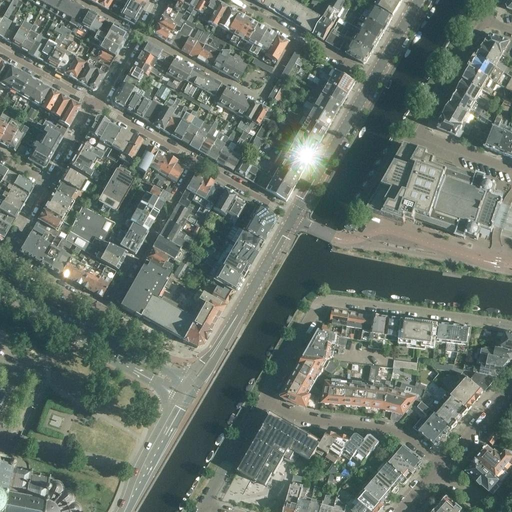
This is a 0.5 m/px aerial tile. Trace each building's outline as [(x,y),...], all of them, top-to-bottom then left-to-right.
[(12,0),(2,18),(0,22),(0,37),(2,39),(11,23),(7,21),(15,6),(18,2),(14,0),(12,0)] [(36,0),(35,4),(41,8),(45,0),(36,0)] [(45,0),(41,8),(48,12),(54,0),(45,0)] [(54,0),(48,12),(55,16),(63,0),(54,0)] [(67,0),(63,0),(55,16),(62,20),(71,2),(67,0)] [(98,0),(96,5),(107,11),(113,0),(98,0)] [(124,6),(122,9),(138,18),(142,9),(127,1),(124,0),(115,0),(113,5),(115,6),(117,2),(124,6)] [(127,0),(127,1),(142,9),(147,1),(145,0),(127,0)] [(173,0),(177,2),(173,9),(178,12),(182,5),(183,4),(185,0),(173,0)] [(185,0),(183,4),(188,7),(183,15),(181,19),(186,22),(194,9),(198,0),(185,0)] [(198,0),(194,9),(187,21),(191,23),(198,12),(202,15),(203,13),(210,0),(198,0)] [(213,0),(210,0),(203,13),(199,19),(207,23),(210,17),(218,3),(213,0)] [(267,0),(264,7),(274,12),(280,0),(267,0)] [(289,0),(280,0),(274,12),(284,18),(293,2),(289,0)] [(314,35),(324,41),(325,39),(333,25),(340,14),(347,0),(331,0),(327,7),(329,8),(323,19),(315,33),(314,35)] [(395,0),(370,0),(369,2),(389,14),(389,15),(390,16),(391,15),(393,16),(400,4),(401,4),(401,3),(395,0)] [(71,2),(62,20),(69,23),(78,6),(71,2)] [(293,2),(284,18),(295,24),(304,8),(293,2)] [(210,17),(207,23),(216,28),(217,26),(217,27),(227,8),(218,3),(210,17)] [(120,14),(118,17),(134,25),(138,18),(122,9),(115,6),(113,5),(109,12),(112,13),(114,11),(120,14)] [(369,5),(362,16),(386,30),(389,26),(388,25),(392,18),(389,16),(369,5)] [(75,27),(76,27),(85,10),(78,6),(69,23),(75,27)] [(178,12),(167,6),(161,17),(172,23),(178,12)] [(345,6),(338,17),(343,20),(350,9),(345,6)] [(227,8),(217,27),(227,32),(237,14),(227,8)] [(295,24),(301,28),(305,30),(314,14),(304,8),(295,24)] [(85,10),(76,27),(78,29),(88,12),(85,10)] [(88,30),(96,16),(88,12),(78,29),(78,30),(86,35),(88,30)] [(183,15),(178,12),(172,23),(180,27),(184,21),(181,19),(183,15)] [(19,28),(10,44),(19,49),(28,33),(37,17),(33,14),(27,25),(23,23),(20,28),(19,28)] [(237,14),(227,32),(233,36),(229,43),(233,45),(247,20),(237,14)] [(305,30),(312,34),(313,32),(312,32),(320,18),(314,14),(305,30)] [(28,33),(19,49),(27,54),(37,38),(38,36),(39,34),(34,31),(43,17),(39,15),(28,33)] [(96,16),(88,30),(91,32),(86,41),(90,44),(97,32),(98,32),(104,20),(96,16)] [(379,41),(383,34),(384,34),(386,30),(362,16),(360,20),(356,18),(352,25),(360,30),(379,41)] [(157,25),(169,32),(171,34),(173,30),(176,25),(161,17),(157,25)] [(11,23),(2,39),(10,44),(19,28),(15,26),(18,20),(14,18),(11,23)] [(379,41),(360,30),(357,28),(353,35),(348,32),(351,25),(347,23),(338,18),(336,22),(337,22),(345,27),(341,34),(345,36),(354,41),(373,53),(376,48),(375,48),(379,41)] [(247,20),(233,45),(236,47),(240,40),(246,43),(257,26),(247,20)] [(127,33),(109,23),(105,31),(108,33),(124,42),(128,35),(127,33)] [(176,36),(171,45),(176,48),(181,51),(189,37),(193,30),(182,24),(180,27),(177,32),(176,35),(176,36)] [(169,32),(157,25),(152,33),(151,33),(152,36),(153,35),(164,42),(171,45),(176,36),(176,35),(171,34),(169,32)] [(257,26),(246,43),(252,47),(248,53),(252,56),(267,31),(257,26)] [(56,70),(68,48),(61,44),(66,36),(69,37),(71,33),(62,28),(62,27),(61,27),(59,31),(55,28),(53,32),(61,36),(58,41),(55,46),(45,64),(56,70)] [(371,57),(373,53),(354,41),(345,36),(341,34),(333,29),(327,40),(326,42),(340,50),(341,48),(344,43),(351,47),(347,52),(348,52),(347,54),(364,64),(364,65),(367,64),(366,64),(370,57),(371,57)] [(189,37),(181,51),(189,56),(197,41),(202,33),(198,30),(193,39),(189,37)] [(203,31),(197,41),(189,56),(196,60),(205,45),(208,38),(210,35),(203,31)] [(267,31),(252,56),(256,58),(259,51),(265,54),(276,37),(267,31)] [(98,32),(95,36),(119,50),(124,42),(108,33),(106,37),(98,32)] [(205,45),(196,60),(204,64),(218,40),(210,35),(208,38),(212,40),(208,47),(205,45)] [(490,35),(484,46),(503,56),(509,60),(511,61),(511,59),(511,55),(509,53),(511,48),(511,42),(490,35)] [(37,38),(27,54),(37,59),(47,42),(38,36),(37,38)] [(95,36),(93,40),(98,43),(95,47),(99,49),(114,58),(119,50),(95,36)] [(50,37),(47,42),(37,59),(45,64),(55,46),(58,41),(50,37)] [(276,37),(265,54),(264,55),(277,63),(288,44),(276,37)] [(218,40),(204,64),(212,68),(219,55),(220,54),(219,53),(216,51),(219,45),(223,47),(225,43),(218,40)] [(68,48),(56,70),(63,74),(73,57),(69,55),(75,44),(72,42),(68,48)] [(147,43),(142,51),(157,60),(160,56),(164,58),(164,60),(170,63),(173,58),(147,43)] [(219,55),(212,68),(218,72),(226,58),(222,56),(228,45),(225,43),(223,47),(219,53),(220,54),(219,55)] [(484,46),(478,57),(496,68),(504,73),(508,75),(511,70),(505,66),(509,60),(503,56),(484,46)] [(110,66),(114,58),(99,49),(95,47),(94,47),(90,55),(104,63),(110,66)] [(267,99),(273,102),(274,100),(281,88),(288,76),(295,64),(297,59),(302,52),(296,49),(267,99)] [(142,51),(137,59),(153,68),(155,64),(165,70),(168,66),(157,60),(142,51)] [(228,55),(226,58),(218,72),(225,76),(228,77),(239,57),(235,54),(232,58),(228,55)] [(73,57),(63,74),(75,82),(85,64),(73,57)] [(239,57),(228,77),(237,82),(246,66),(244,65),(245,65),(242,63),(244,59),(239,57)] [(478,57),(471,68),(489,80),(496,84),(498,84),(504,73),(496,68),(478,57)] [(186,65),(174,58),(165,74),(176,80),(175,81),(177,81),(186,65)] [(85,64),(75,82),(86,88),(96,70),(98,65),(88,59),(85,64)] [(137,59),(132,68),(135,69),(143,74),(144,75),(148,77),(150,72),(161,79),(163,75),(153,68),(137,59)] [(254,59),(251,63),(270,74),(273,69),(254,59)] [(0,63),(0,82),(9,66),(1,61),(0,63)] [(299,67),(295,64),(288,76),(293,78),(299,67)] [(96,70),(86,88),(92,91),(96,90),(108,69),(102,65),(99,71),(96,70)] [(186,65),(177,81),(180,83),(184,81),(186,82),(193,69),(186,65)] [(9,66),(0,82),(0,84),(9,90),(20,72),(9,66)] [(132,68),(127,77),(138,83),(143,74),(135,69),(132,68)] [(351,91),(356,83),(331,68),(327,74),(324,72),(320,78),(323,80),(329,83),(349,95),(351,91)] [(471,68),(464,80),(482,91),(491,96),(493,91),(493,90),(496,84),(489,80),(471,68)] [(193,69),(186,82),(188,83),(183,93),(187,95),(193,86),(200,73),(193,69)] [(20,72),(9,90),(15,94),(7,107),(11,109),(19,96),(30,78),(20,72)] [(200,73),(193,86),(187,95),(191,97),(197,88),(199,89),(207,76),(200,73)] [(207,76),(199,89),(202,91),(197,101),(201,103),(206,93),(214,80),(207,76)] [(127,77),(123,84),(113,100),(114,103),(124,109),(138,83),(127,77)] [(30,78),(19,96),(18,99),(25,104),(28,105),(30,102),(40,84),(30,78)] [(160,85),(152,80),(149,85),(158,90),(160,85)] [(214,80),(206,93),(201,103),(205,105),(210,96),(213,97),(221,84),(214,80)] [(464,80),(457,92),(475,103),(484,107),(493,113),(495,109),(490,105),(478,97),(482,91),(464,80)] [(173,90),(176,86),(168,82),(165,86),(173,90)] [(346,100),(349,95),(329,83),(322,95),(342,107),(346,100)] [(40,84),(30,102),(40,108),(50,90),(40,84)] [(221,84),(213,97),(213,99),(215,100),(213,103),(216,104),(226,87),(221,84)] [(226,87),(216,104),(216,105),(224,109),(234,92),(226,87)] [(167,97),(170,91),(164,88),(161,94),(167,97)] [(281,88),(274,100),(279,103),(286,91),(281,88)] [(133,114),(142,98),(145,93),(136,89),(130,99),(124,109),(133,114)] [(50,90),(40,108),(50,114),(60,96),(50,90)] [(341,107),(322,95),(313,90),(306,102),(334,118),(341,107)] [(133,114),(142,119),(151,104),(153,101),(148,98),(150,94),(146,91),(145,93),(142,98),(133,114)] [(234,92),(224,109),(231,113),(241,96),(234,92)] [(457,92),(450,103),(474,117),(477,119),(484,107),(475,103),(457,92)] [(60,96),(50,114),(59,119),(70,101),(60,96)] [(241,96),(231,113),(238,117),(248,100),(241,96)] [(161,110),(152,125),(163,132),(172,115),(173,114),(180,102),(175,99),(172,105),(165,102),(162,108),(161,110)] [(248,100),(238,117),(242,119),(243,118),(247,120),(244,125),(240,122),(237,128),(241,130),(245,132),(251,122),(260,106),(248,100)] [(273,114),(279,103),(274,100),(268,111),(273,114)] [(70,101),(59,119),(58,122),(65,127),(66,126),(68,128),(79,109),(78,106),(70,101)] [(450,103),(444,115),(462,126),(471,131),(474,127),(469,125),(474,117),(450,103)] [(151,104),(142,119),(152,125),(161,110),(151,104)] [(327,130),(334,118),(315,107),(311,105),(304,116),(308,119),(327,130)] [(260,106),(251,122),(245,132),(248,134),(254,124),(258,127),(260,124),(263,119),(268,111),(260,106)] [(172,115),(163,132),(171,136),(180,120),(187,109),(184,107),(180,113),(179,113),(176,117),(172,115)] [(26,117),(29,119),(32,121),(37,112),(31,109),(26,117)] [(180,120),(171,136),(176,139),(180,141),(189,125),(196,113),(193,111),(185,123),(180,120)] [(0,116),(0,138),(11,120),(2,114),(0,116)] [(462,126),(444,115),(437,126),(437,130),(438,130),(456,137),(459,138),(460,136),(461,136),(463,133),(468,136),(471,131),(462,126)] [(189,125),(180,141),(189,146),(198,130),(205,119),(201,116),(198,121),(198,120),(194,128),(189,125)] [(294,126),(296,122),(285,116),(283,119),(294,126)] [(25,117),(23,121),(30,126),(32,121),(25,117)] [(485,146),(484,148),(497,153),(508,127),(500,124),(502,119),(497,117),(493,127),(486,146),(485,146)] [(96,119),(88,134),(99,140),(109,124),(99,118),(96,119)] [(308,119),(301,131),(321,143),(324,138),(323,138),(328,131),(327,130),(308,119)] [(11,120),(0,138),(0,144),(7,148),(17,132),(20,125),(11,120)] [(46,122),(43,128),(60,137),(62,138),(65,133),(62,131),(60,130),(46,122)] [(189,146),(198,151),(207,135),(211,127),(203,123),(198,130),(189,146)] [(198,152),(206,157),(216,140),(211,138),(215,131),(214,130),(217,125),(214,123),(207,135),(198,152)] [(37,124),(35,128),(40,131),(43,133),(41,137),(38,134),(37,135),(57,147),(62,138),(60,137),(43,128),(42,126),(37,124)] [(98,141),(99,141),(94,150),(105,158),(120,130),(109,124),(99,140),(98,141)] [(262,125),(256,137),(263,141),(264,142),(271,130),(266,127),(262,125)] [(17,132),(7,148),(15,153),(16,151),(24,136),(28,129),(24,127),(20,134),(17,132)] [(511,128),(508,127),(497,153),(511,158),(511,128)] [(120,130),(105,158),(116,164),(119,160),(122,154),(132,137),(120,130)] [(290,141),(295,143),(314,154),(318,147),(321,143),(301,131),(299,135),(294,132),(289,140),(290,141)] [(37,135),(35,139),(39,141),(37,144),(53,154),(57,147),(37,135)] [(216,140),(206,157),(215,162),(225,145),(227,140),(219,135),(216,140)] [(225,145),(215,162),(224,167),(232,153),(227,150),(234,138),(230,136),(225,145)] [(122,154),(119,160),(124,163),(128,165),(129,166),(141,145),(142,143),(132,137),(122,154)] [(261,147),(264,142),(263,141),(256,137),(253,142),(260,146),(261,147)] [(25,138),(23,142),(25,144),(34,149),(32,152),(49,162),(53,154),(37,144),(33,142),(33,143),(28,139),(25,138)] [(232,153),(224,167),(232,171),(234,169),(241,158),(244,153),(239,150),(244,141),(240,139),(235,148),(232,153)] [(283,147),(281,151),(307,166),(313,155),(314,155),(314,154),(295,143),(294,143),(290,141),(285,148),(283,147)] [(82,144),(75,156),(92,165),(95,159),(100,161),(102,156),(84,145),(82,144)] [(365,210),(404,224),(405,220),(408,221),(408,220),(411,221),(411,222),(414,223),(415,220),(434,227),(434,226),(437,227),(437,228),(456,234),(455,237),(458,238),(458,237),(461,238),(461,239),(464,240),(465,237),(477,241),(481,229),(491,233),(493,228),(503,231),(511,206),(501,203),(503,200),(492,196),(496,185),(484,181),(486,178),(482,176),(482,177),(479,176),(476,174),(475,177),(456,171),(453,170),(434,163),(435,161),(432,159),(432,160),(429,159),(429,158),(426,157),(428,154),(403,145),(402,146),(402,145),(401,146),(402,146),(399,151),(398,151),(399,152),(396,157),(395,156),(395,157),(395,158),(393,163),(392,162),(391,164),(378,187),(370,200),(371,201),(369,204),(368,204),(368,205),(366,209),(365,209),(365,210)] [(21,146),(16,153),(27,160),(42,168),(45,168),(49,162),(32,152),(21,146)] [(135,168),(145,174),(149,168),(158,152),(148,146),(147,148),(146,148),(135,168)] [(300,178),(307,166),(281,151),(274,163),(300,178)] [(158,152),(149,168),(142,179),(147,182),(153,171),(157,173),(167,156),(166,156),(166,157),(158,152)] [(75,156),(69,166),(90,178),(93,173),(88,171),(92,165),(75,156)] [(167,156),(157,173),(155,178),(159,180),(156,186),(161,188),(166,178),(167,178),(176,162),(167,156)] [(235,170),(234,172),(245,178),(246,176),(252,166),(247,163),(242,160),(236,170),(235,170)] [(176,162),(167,178),(176,184),(185,167),(176,162)] [(120,166),(117,170),(128,177),(131,173),(125,170),(128,165),(124,163),(122,167),(120,166)] [(296,186),(300,178),(274,163),(267,175),(274,179),(294,190),(296,186)] [(67,170),(62,179),(83,192),(84,192),(89,183),(86,181),(85,180),(70,171),(70,172),(67,170)] [(97,202),(103,206),(99,212),(107,216),(110,210),(116,213),(135,181),(128,177),(117,170),(116,170),(97,202)] [(7,171),(1,181),(8,185),(12,187),(18,177),(7,171)] [(204,178),(195,173),(186,190),(178,203),(187,209),(188,207),(190,203),(186,200),(190,192),(194,195),(204,178)] [(267,191),(286,202),(291,195),(294,190),(274,179),(269,176),(266,180),(262,188),(267,191)] [(18,177),(12,187),(28,197),(33,189),(32,185),(32,186),(18,177)] [(213,183),(204,178),(194,195),(200,198),(197,203),(201,206),(213,184),(213,183)] [(62,179),(54,191),(70,200),(73,202),(76,196),(80,197),(82,194),(83,192),(62,179)] [(222,189),(213,184),(201,206),(205,209),(201,219),(204,221),(222,189)] [(2,192),(4,193),(23,205),(28,197),(12,187),(8,185),(6,189),(5,188),(2,192)] [(141,191),(148,195),(164,204),(169,195),(153,186),(150,191),(143,187),(141,191)] [(222,194),(212,210),(225,217),(227,213),(235,199),(236,197),(224,190),(222,194)] [(54,191),(49,200),(66,210),(72,201),(70,200),(54,191)] [(4,193),(3,195),(1,194),(0,195),(0,201),(3,203),(19,212),(23,205),(4,193)] [(136,200),(143,204),(159,213),(164,204),(148,195),(146,198),(139,194),(136,200)] [(235,199),(227,213),(233,217),(228,224),(233,227),(237,220),(237,219),(240,214),(245,205),(246,205),(247,203),(236,197),(235,199)] [(49,200),(43,211),(60,221),(66,210),(49,200)] [(0,201),(0,207),(1,208),(0,210),(3,213),(10,217),(15,219),(19,212),(3,203),(0,201)] [(153,223),(159,213),(143,204),(138,201),(133,211),(137,214),(153,223)] [(177,205),(173,213),(186,220),(195,225),(197,222),(188,217),(190,213),(186,210),(181,207),(177,205)] [(105,219),(82,207),(69,231),(93,246),(99,238),(101,239),(111,222),(105,219)] [(277,220),(258,209),(251,221),(270,232),(277,220)] [(147,233),(153,223),(137,214),(130,210),(126,210),(123,215),(123,219),(132,224),(147,233)] [(37,221),(40,222),(55,231),(55,230),(60,221),(43,211),(37,221)] [(0,218),(0,241),(2,241),(10,227),(15,219),(10,217),(3,213),(0,218)] [(173,213),(168,221),(181,229),(182,230),(187,222),(186,221),(186,220),(173,213)] [(129,228),(127,232),(143,241),(147,233),(132,224),(121,217),(116,225),(120,227),(122,224),(129,228)] [(195,225),(195,226),(196,227),(200,229),(203,224),(204,221),(201,219),(199,223),(197,222),(195,225)] [(245,225),(241,231),(245,233),(263,244),(270,232),(251,221),(248,219),(245,225)] [(356,222),(351,220),(347,227),(352,229),(354,230),(358,224),(356,222)] [(168,221),(164,228),(177,236),(191,244),(193,240),(179,232),(181,229),(168,221)] [(40,222),(37,227),(35,226),(33,229),(42,235),(42,236),(45,238),(47,233),(55,238),(58,232),(57,232),(55,230),(55,231),(40,222)] [(192,235),(195,236),(196,237),(200,229),(196,227),(192,235)] [(226,238),(235,242),(256,255),(258,251),(259,251),(263,244),(245,233),(241,231),(233,227),(228,234),(226,238)] [(164,228),(159,237),(172,244),(175,240),(183,245),(185,241),(177,236),(164,228)] [(93,246),(69,231),(64,240),(76,247),(81,249),(89,254),(93,246)] [(119,237),(123,239),(138,249),(143,241),(127,232),(125,235),(121,233),(119,237)] [(30,234),(20,250),(21,253),(29,258),(40,239),(36,237),(36,238),(30,234)] [(119,246),(119,247),(135,256),(138,249),(123,239),(119,237),(116,241),(120,243),(119,246)] [(159,237),(152,249),(168,257),(174,261),(180,264),(187,252),(180,249),(172,244),(159,237)] [(40,239),(29,258),(40,264),(50,246),(44,242),(40,239)] [(50,246),(40,264),(50,270),(60,251),(66,241),(62,239),(57,248),(56,249),(50,246)] [(94,247),(104,253),(121,262),(126,254),(99,240),(94,247)] [(196,242),(193,248),(197,251),(201,245),(196,242)] [(225,253),(228,255),(249,267),(256,255),(235,242),(233,247),(230,245),(228,246),(224,252),(225,253)] [(65,247),(73,252),(74,252),(76,247),(68,243),(65,247)] [(89,255),(99,261),(117,271),(121,262),(104,253),(94,247),(89,255)] [(152,249),(146,259),(168,272),(172,266),(165,262),(168,257),(152,249)] [(227,256),(221,266),(242,279),(243,279),(247,271),(249,267),(228,255),(218,249),(215,254),(221,257),(222,254),(223,255),(224,254),(227,256)] [(60,251),(50,270),(60,276),(70,258),(73,253),(68,250),(65,252),(64,253),(60,251)] [(70,258),(60,276),(70,281),(79,265),(70,260),(71,258),(70,258)] [(215,270),(207,282),(222,291),(224,288),(234,293),(240,283),(242,279),(221,266),(221,267),(220,266),(208,258),(204,263),(215,270)] [(120,305),(121,308),(132,314),(132,315),(136,317),(137,316),(140,318),(140,317),(176,337),(182,341),(193,320),(179,312),(181,308),(162,298),(160,302),(157,300),(164,287),(166,288),(164,292),(178,300),(185,288),(169,279),(171,274),(166,271),(165,273),(150,265),(148,264),(145,262),(120,305)] [(187,266),(181,262),(172,277),(178,280),(187,266)] [(90,271),(79,265),(70,281),(81,287),(90,271)] [(105,267),(100,276),(91,292),(101,298),(110,282),(115,273),(105,267)] [(90,271),(81,287),(91,292),(100,276),(101,273),(98,271),(96,274),(90,271)] [(212,284),(206,295),(226,307),(227,304),(228,304),(234,293),(224,288),(222,291),(212,284)] [(202,304),(193,320),(182,341),(182,342),(186,344),(187,343),(196,348),(202,347),(204,343),(205,343),(210,335),(209,334),(225,308),(221,305),(218,303),(216,301),(215,301),(207,297),(199,293),(195,300),(197,302),(202,304)] [(333,309),(331,320),(330,325),(343,327),(342,333),(341,337),(344,337),(346,328),(348,312),(333,309)] [(348,312),(346,328),(344,337),(350,338),(352,329),(354,329),(356,313),(348,312)] [(356,313),(354,329),(359,330),(357,339),(361,340),(362,331),(365,315),(356,313)] [(362,331),(367,331),(371,332),(373,320),(374,317),(374,316),(365,315),(362,331)] [(371,334),(369,347),(383,350),(385,336),(387,318),(374,317),(373,320),(371,332),(371,334)] [(387,318),(385,336),(384,340),(393,341),(398,342),(399,338),(401,320),(387,318)] [(438,324),(401,320),(399,338),(398,345),(424,348),(434,349),(438,325),(438,324)] [(435,342),(435,343),(446,344),(449,326),(438,324),(438,325),(435,342)] [(323,326),(322,332),(330,334),(331,327),(323,326)] [(456,351),(460,327),(449,326),(446,344),(447,344),(446,350),(456,351)] [(471,330),(471,328),(460,327),(456,351),(468,354),(469,346),(470,338),(471,330)] [(319,331),(314,340),(332,343),(331,344),(332,345),(338,345),(338,344),(338,342),(345,344),(347,338),(339,337),(337,337),(337,335),(335,335),(330,334),(322,332),(319,331)] [(498,349),(511,351),(511,333),(506,332),(499,332),(496,338),(502,340),(498,349)] [(314,340),(309,349),(330,353),(330,352),(334,353),(335,349),(339,350),(338,354),(343,355),(345,354),(346,347),(338,345),(332,345),(331,344),(332,343),(314,340)] [(510,361),(511,358),(511,351),(498,349),(495,348),(494,353),(482,350),(481,355),(510,361)] [(309,349),(304,358),(326,361),(329,361),(329,357),(333,358),(334,353),(330,353),(309,349)] [(478,359),(477,364),(503,370),(510,361),(481,355),(477,354),(476,359),(478,359)] [(304,358),(302,362),(296,372),(313,383),(317,377),(319,378),(324,369),(331,373),(337,366),(339,366),(339,362),(329,361),(326,361),(304,358)] [(395,360),(394,369),(394,370),(400,370),(418,372),(419,363),(395,360)] [(465,368),(464,368),(447,366),(443,366),(433,365),(438,371),(462,374),(463,371),(464,371),(465,368)] [(464,371),(476,374),(480,375),(496,379),(503,370),(482,365),(481,370),(465,366),(465,368),(464,371)] [(367,387),(365,408),(366,409),(369,410),(371,409),(384,410),(385,410),(388,390),(383,389),(384,387),(375,386),(375,385),(377,377),(378,376),(379,368),(372,367),(369,385),(368,385),(367,387)] [(296,372),(291,381),(299,385),(298,387),(308,392),(313,383),(296,372)] [(459,387),(474,401),(476,402),(484,392),(470,381),(467,378),(469,376),(467,374),(465,376),(463,375),(459,379),(460,380),(456,384),(459,387)] [(476,374),(470,381),(484,392),(484,393),(496,379),(480,375),(476,374)] [(291,381),(286,389),(282,396),(283,398),(297,405),(307,409),(311,396),(307,395),(308,392),(298,387),(299,385),(291,381)] [(324,392),(323,398),(322,404),(324,404),(325,405),(328,406),(330,405),(345,406),(347,385),(341,385),(342,382),(332,381),(332,383),(326,382),(324,392)] [(347,385),(345,406),(346,407),(350,408),(351,406),(365,408),(367,387),(362,387),(363,384),(353,383),(353,386),(347,385)] [(416,383),(413,397),(418,398),(419,399),(418,400),(421,403),(424,401),(430,388),(416,383)] [(452,389),(447,394),(467,412),(472,406),(472,404),(474,401),(459,387),(456,384),(455,384),(451,388),(452,389)] [(388,390),(385,410),(391,412),(392,411),(396,412),(395,415),(393,414),(391,419),(392,420),(393,421),(398,422),(403,417),(418,399),(418,398),(405,395),(406,392),(396,389),(395,392),(389,390),(388,390)] [(432,412),(431,412),(450,429),(450,428),(452,430),(458,424),(457,423),(463,417),(467,412),(447,394),(441,389),(435,397),(438,399),(429,409),(432,412)] [(427,417),(423,421),(442,438),(443,437),(446,437),(448,434),(448,431),(450,429),(431,412),(421,404),(417,408),(427,417)] [(269,417),(238,472),(252,480),(256,483),(257,482),(265,486),(272,475),(272,474),(274,475),(284,457),(294,463),(299,455),(310,461),(310,462),(316,453),(318,449),(320,445),(318,444),(318,445),(310,440),(311,440),(309,439),(310,437),(309,437),(308,437),(299,432),(298,431),(293,428),(292,427),(291,428),(283,423),(283,422),(282,421),(281,423),(279,422),(272,419),(273,418),(271,417),(269,417)] [(416,430),(419,433),(426,438),(435,446),(436,446),(438,446),(441,443),(440,440),(442,438),(423,421),(421,420),(418,424),(420,425),(416,430)] [(500,436),(495,432),(487,441),(492,446),(500,436)] [(318,449),(316,453),(322,457),(324,453),(327,455),(339,436),(336,436),(336,435),(335,435),(334,434),(331,433),(329,433),(328,433),(320,445),(318,449)] [(327,455),(325,458),(335,464),(340,458),(342,454),(345,450),(345,449),(352,439),(348,439),(349,438),(347,438),(346,436),(343,436),(342,436),(340,436),(340,437),(339,436),(327,455)] [(345,450),(342,454),(348,459),(350,461),(354,455),(365,442),(357,436),(355,436),(352,439),(345,449),(345,450)] [(355,456),(353,458),(362,465),(365,461),(373,451),(379,444),(371,437),(369,437),(365,442),(354,455),(355,456)] [(379,444),(373,451),(376,454),(382,446),(380,445),(380,444),(379,444)] [(397,455),(416,472),(422,464),(422,461),(421,461),(404,447),(402,445),(395,453),(397,455)] [(487,447),(476,460),(476,461),(479,464),(496,479),(497,479),(502,483),(509,474),(504,470),(510,464),(511,465),(511,452),(505,451),(501,456),(495,451),(494,452),(488,446),(487,447)] [(386,462),(389,464),(389,465),(408,481),(416,472),(397,455),(394,453),(386,462)] [(0,511),(80,511),(81,510),(80,507),(79,506),(78,506),(77,505),(73,504),(74,501),(74,498),(75,498),(75,497),(74,497),(72,494),(70,492),(69,491),(68,492),(67,491),(63,491),(63,489),(62,487),(63,486),(62,485),(61,485),(58,483),(55,483),(55,482),(54,482),(54,481),(51,478),(50,478),(50,477),(48,476),(48,478),(40,476),(40,475),(38,475),(38,476),(30,474),(31,473),(28,472),(28,474),(24,473),(25,470),(21,469),(21,471),(18,471),(18,472),(12,471),(13,467),(12,466),(12,465),(8,464),(8,465),(7,465),(4,465),(6,457),(0,455),(0,511)] [(474,464),(473,465),(467,472),(493,495),(503,484),(502,483),(497,479),(496,479),(479,464),(476,461),(473,463),(474,464)] [(377,471),(380,473),(397,488),(397,487),(400,484),(402,486),(402,485),(404,485),(408,481),(389,465),(389,464),(386,462),(385,462),(377,471)] [(380,473),(372,483),(389,496),(392,493),(392,494),(392,493),(394,495),(394,494),(396,494),(399,492),(398,489),(399,489),(397,488),(380,473)] [(292,481),(283,511),(296,511),(300,500),(302,492),(302,489),(304,484),(292,481)] [(372,483),(365,491),(365,492),(366,493),(366,492),(381,505),(384,502),(386,503),(388,503),(389,503),(391,501),(391,500),(390,498),(391,498),(389,496),(372,483)] [(300,500),(296,511),(308,511),(311,503),(312,499),(305,497),(306,493),(308,488),(303,487),(302,492),(300,500)] [(356,500),(360,503),(370,511),(381,511),(383,510),(382,508),(383,507),(381,505),(366,492),(366,493),(364,491),(362,490),(359,494),(360,496),(356,500)] [(322,506),(320,511),(333,511),(334,511),(334,509),(337,498),(325,496),(323,502),(322,506)] [(343,505),(351,511),(370,511),(360,503),(356,500),(352,496),(343,505)] [(441,503),(438,506),(444,511),(463,511),(447,497),(446,498),(444,497),(440,501),(441,503)] [(311,503),(308,511),(320,511),(322,506),(323,502),(312,499),(311,503)]
